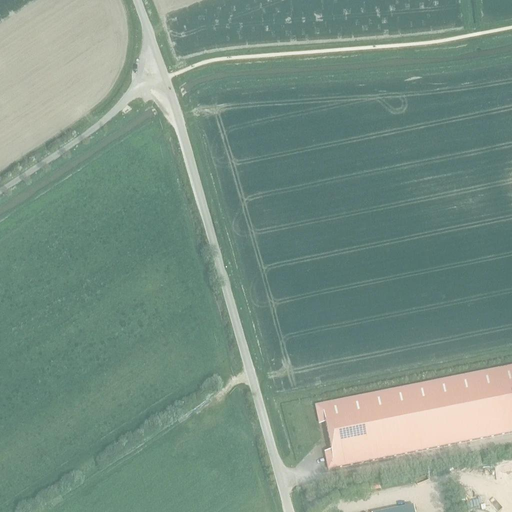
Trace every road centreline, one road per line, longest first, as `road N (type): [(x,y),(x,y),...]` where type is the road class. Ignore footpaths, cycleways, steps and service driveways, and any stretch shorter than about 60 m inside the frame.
road 1 (unclassified): [(290,511),(169,94)]
road 2 (unclassified): [(0,194),(120,108)]
